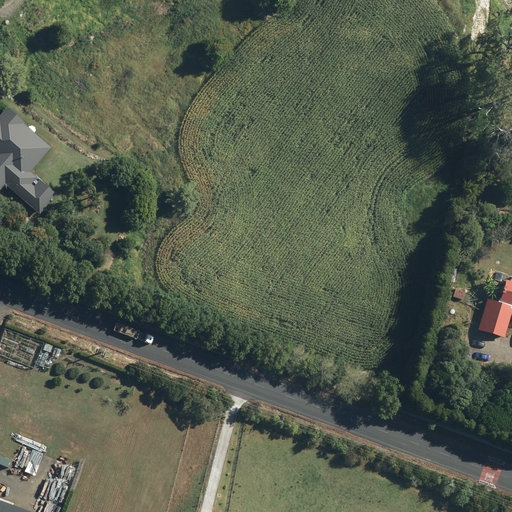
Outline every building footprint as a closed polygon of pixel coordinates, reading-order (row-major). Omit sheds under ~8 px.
[(0,189),(4,185),(39,214),(55,195),(39,181),(33,187),(30,185),(36,178),(30,172),(50,148),(23,125),(24,124),(6,108),(0,115),(0,189)] [(511,282),(505,281),(498,303),(487,299),(478,331),(504,339),(511,310),(511,282)] [(465,292),(452,289),(450,298),(463,301),(465,292)] [(39,351),(34,363),(42,366),(47,354),(39,351)] [(237,511),(238,505),(231,503),(229,511),(237,511)]
